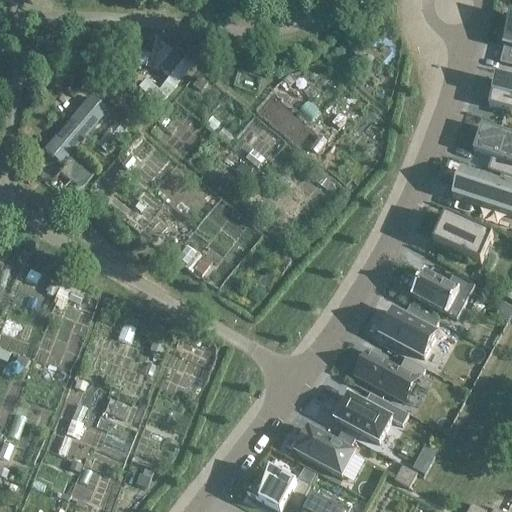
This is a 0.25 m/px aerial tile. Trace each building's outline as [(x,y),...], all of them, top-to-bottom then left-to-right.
[(154,45),(150,55),(128,52),(126,65),(147,68),(155,70),(163,49),(163,48),(154,45)] [(511,85),(496,81),(489,109),(511,115),(511,119),(511,85)] [(45,153),(61,166),(107,112),(91,99),(45,153)] [(474,154),(498,162),(494,175),(511,180),(511,138),(482,129),(474,154)] [(511,188),(466,174),(457,201),(455,200),(455,201),(511,220),(511,188)] [(481,268),(494,241),(446,220),(434,247),(481,268)] [(412,299),(457,323),(475,289),(454,278),(448,288),(425,276),(412,299)] [(511,309),(504,306),(497,320),(507,325),(511,315),(511,309)] [(424,362),(437,337),(434,335),(439,325),(410,309),(404,320),(395,315),(382,339),(424,362)] [(400,372),(368,355),(355,379),(405,406),(417,382),(420,384),(426,372),(406,361),(400,372)] [(375,413),(349,399),(346,404),(343,402),(335,416),(339,418),(336,423),(380,447),(392,424),(403,430),(409,418),(381,402),(375,413)] [(342,436),(336,446),(309,432),(296,456),(342,481),(355,457),(350,454),(356,443),(342,436)] [(421,459),(413,473),(425,479),(432,465),(421,459)] [(410,473),(403,469),(395,484),(402,488),(410,473)] [(269,473),(247,500),(269,511),(285,511),(288,506),(299,511),(311,489),(298,482),(296,487),(269,473)] [(418,477),(410,473),(402,488),(410,492),(418,477)] [(307,511),(332,511),(314,502),(307,511)]
